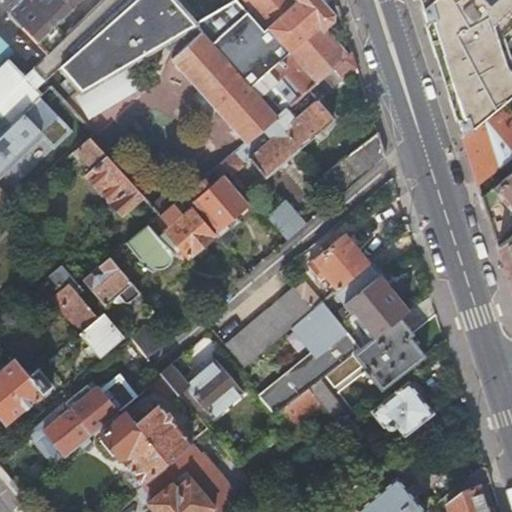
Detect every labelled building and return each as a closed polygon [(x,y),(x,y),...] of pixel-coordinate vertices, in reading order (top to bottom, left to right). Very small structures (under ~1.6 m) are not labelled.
[(0,0),(0,1),(21,26),(37,43),(81,0),(0,0)] [(185,0),(101,0),(55,45),(67,60),(60,67),(60,68),(81,89),(86,83),(88,85),(161,46),(178,55),(202,32),(236,0),(231,0),(201,17),(185,0)] [(236,0),(202,32),(178,55),(173,60),(246,143),(257,134),(274,119),(291,104),(320,80),(334,68),(348,56),(324,29),(332,22),(333,15),(319,0),(236,0)] [(511,0),(429,0),(422,7),(424,14),(463,135),(502,103),(511,94),(511,75),(504,66),(510,64),(504,44),(511,37),(511,38),(511,0)] [(37,43),(21,26),(20,26),(45,54),(46,53),(37,43)] [(67,60),(55,45),(46,53),(45,54),(30,67),(45,82),(60,68),(60,67),(67,60)] [(357,69),(351,53),(348,56),(334,68),(342,78),(357,69)] [(41,96),(8,62),(0,69),(0,113),(11,125),(41,96)] [(342,78),(334,68),(320,80),(329,89),(342,78)] [(274,119),(299,149),(334,120),(318,101),(296,119),(291,114),(296,109),(291,104),(274,119)] [(511,115),(502,103),(463,135),(478,182),(511,153),(511,115)] [(0,137),(10,127),(0,117),(0,137)] [(274,119),(257,134),(262,139),(267,135),(271,140),(248,160),(264,179),(299,149),(274,119)] [(377,133),(322,176),(340,197),(385,159),(377,133)] [(142,196),(90,137),(86,141),(75,150),(93,171),(86,177),(120,215),(130,207),(142,196)] [(243,165),(234,154),(221,164),(231,176),(243,165)] [(511,170),(482,195),(497,242),(511,228),(511,170)] [(195,202),(219,229),(224,225),(235,216),(246,206),(222,178),(195,202)] [(160,215),(142,196),(130,207),(147,226),(158,217),(160,215)] [(182,197),(160,215),(158,217),(168,230),(166,232),(168,235),(160,242),(156,240),(154,240),(144,229),(124,245),(139,263),(138,266),(150,268),(153,268),(158,267),(161,265),(165,262),(167,258),(168,254),(177,246),(188,258),(215,236),(213,234),(182,197)] [(286,203),(266,218),(286,242),(305,227),(286,203)] [(235,216),(224,225),(233,237),(244,228),(235,216)] [(219,229),(213,234),(215,236),(223,246),(233,237),(224,225),(219,229)] [(337,291),(368,265),(344,236),(310,264),(317,273),(314,275),(318,281),(325,275),(337,291)] [(511,237),(499,248),(511,289),(511,237)] [(83,280),(105,308),(118,297),(124,303),(131,304),(140,295),(109,258),(83,280)] [(375,273),(368,265),(337,291),(335,293),(345,306),(362,292),(358,287),(375,273)] [(62,266),(49,277),(58,288),(61,287),(64,291),(54,299),(81,332),(80,334),(101,358),(124,338),(103,315),(98,319),(78,295),(83,291),(62,266)] [(354,344),(359,349),(399,317),(406,312),(375,273),(358,287),(362,292),(345,306),(366,334),(354,344)] [(245,368),(295,326),(313,311),(294,289),(226,346),(245,368)] [(275,416),(308,390),(359,349),(354,344),(339,325),(322,304),(313,311),(295,326),(315,350),(259,396),(275,416)] [(322,406),(337,425),(343,421),(425,356),(410,336),(412,334),(399,317),(359,349),(308,390),(322,406)] [(130,338),(131,339),(148,359),(163,347),(146,326),(130,338)] [(0,371),(0,420),(5,426),(52,388),(38,371),(29,377),(15,359),(0,371)] [(179,359),(161,375),(163,377),(175,391),(178,395),(182,393),(198,410),(202,407),(212,419),(243,394),(216,363),(188,385),(183,378),(189,372),(179,359)] [(163,377),(154,385),(166,399),(175,391),(163,377)] [(395,426),(402,436),(432,413),(408,383),(371,412),(383,427),(385,425),(389,430),(395,426)] [(288,432),(322,406),(308,390),(275,416),(285,428),(288,432)] [(117,453),(142,483),(192,443),(159,404),(135,421),(128,412),(101,433),(104,438),(100,441),(112,455),(117,453)] [(43,429),(64,456),(79,445),(87,438),(90,435),(68,408),(43,429)] [(87,438),(79,445),(83,450),(88,452),(92,448),(91,444),(87,438)] [(484,466),(460,485),(463,491),(445,505),(447,511),(493,511),(485,486),(490,484),(484,466)] [(147,504),(153,511),(210,511),(214,509),(189,478),(175,490),(171,485),(147,504)] [(356,511),(425,511),(396,478),(356,511)]
